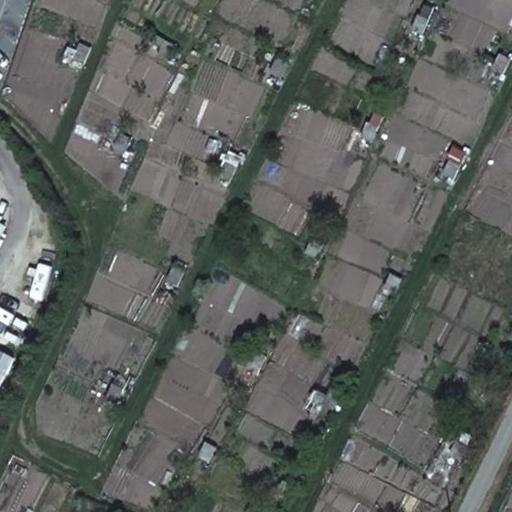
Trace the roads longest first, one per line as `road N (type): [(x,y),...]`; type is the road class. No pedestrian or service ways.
road 1 (track): [(0,105),(91,221),(91,261),(29,422),(40,452),(93,471),(113,456),(341,0)]
road 2 (track): [(306,511),(511,98)]
road 3 (track): [(45,156),(117,0)]
